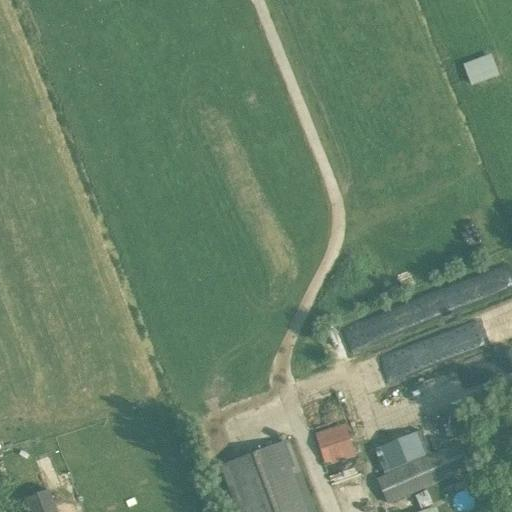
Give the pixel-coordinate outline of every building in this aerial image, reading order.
[(491,50),(453,65),(465,94),(502,79),(491,50)] [(347,327),(356,349),(511,286),(511,270),(509,263),(347,327)] [(325,468),(355,458),(344,425),(313,436),(325,468)] [(415,434),(378,449),(388,472),(424,457),(415,434)] [(219,467),(235,511),(312,511),(286,442),(219,467)] [(472,469),(461,443),(377,480),(388,506),(472,469)] [(24,501),(28,511),(56,511),(49,492),(24,501)]
